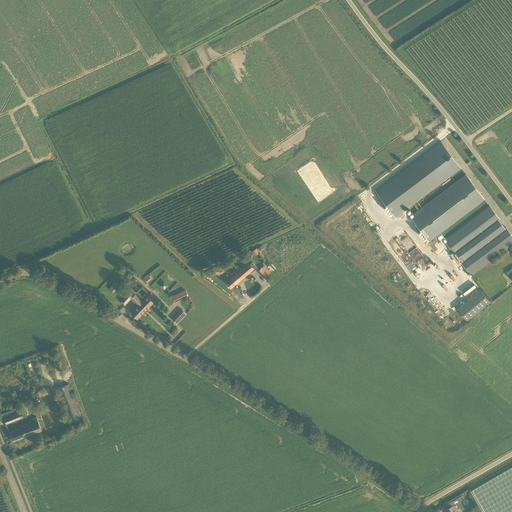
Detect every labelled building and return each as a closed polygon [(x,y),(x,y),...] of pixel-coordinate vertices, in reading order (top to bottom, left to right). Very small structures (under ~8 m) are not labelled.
[(396,218),(461,168),(440,141),(375,191),(396,218)] [(429,241),(484,199),(466,174),(410,216),(429,241)] [(471,275),(511,244),(511,235),(506,227),(461,261),(471,275)] [(252,262),(250,264),(249,263),(242,269),(240,267),(237,269),(244,277),(250,271),(251,272),(257,268),(252,262)] [(264,277),(268,273),(270,272),(264,266),(258,271),(264,277)] [(234,285),(244,277),(237,269),(234,272),(236,274),(229,279),(234,285)] [(146,282),(151,278),(148,274),(143,278),(146,282)] [(113,292),(116,288),(118,285),(114,282),(109,289),(113,292)] [(175,302),(188,295),(185,289),(172,296),(175,302)] [(490,301),(480,289),(457,308),(466,320),(490,301)] [(137,319),(154,302),(148,296),(142,301),(135,294),(130,299),(138,306),(131,313),(137,319)] [(177,324),(187,314),(182,309),(172,319),(177,324)] [(57,389),(69,420),(80,415),(69,384),(57,389)] [(42,394),(52,425),(62,421),(51,391),(42,394)] [(6,424),(11,422),(23,417),(21,412),(4,419),(6,424)] [(13,441),(42,430),(41,429),(49,426),(45,415),(19,425),(20,428),(9,432),(13,441)] [(511,511),(511,467),(471,491),(482,510),(477,511),(511,511)] [(455,511),(455,510),(456,509),(454,505),(460,501),(465,499),(463,495),(452,501),(454,505),(447,508),(446,509),(447,511),(455,511)]
